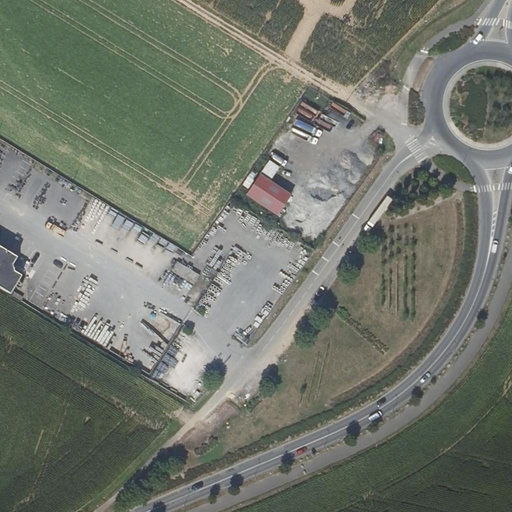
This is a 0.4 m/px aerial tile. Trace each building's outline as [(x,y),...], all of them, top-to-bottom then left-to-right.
[(346,125),(352,113),(327,102),(322,115),(346,125)] [(292,196),(260,175),(246,196),(277,217),(292,196)] [(0,287),(9,293),(20,273),(15,270),(13,268),(11,265),(11,261),(15,253),(0,243),(0,287)] [(338,261),(327,275),(333,279),(343,265),(338,261)] [(170,271),(193,286),(199,276),(177,262),(170,271)]
